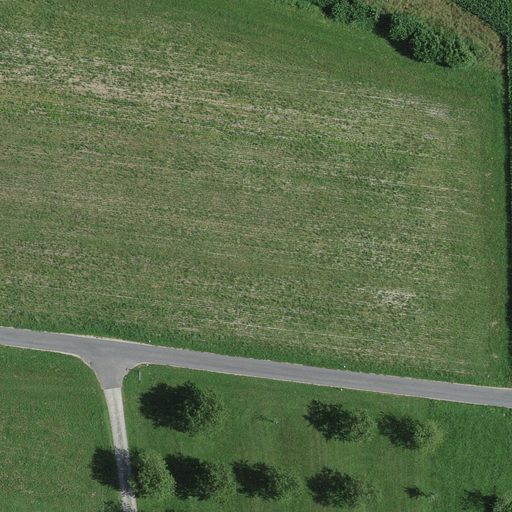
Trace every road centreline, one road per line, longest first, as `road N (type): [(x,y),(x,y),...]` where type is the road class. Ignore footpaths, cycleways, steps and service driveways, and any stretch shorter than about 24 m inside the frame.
road 1 (unclassified): [(511,398),(0,336)]
road 2 (track): [(132,511),(109,349)]
